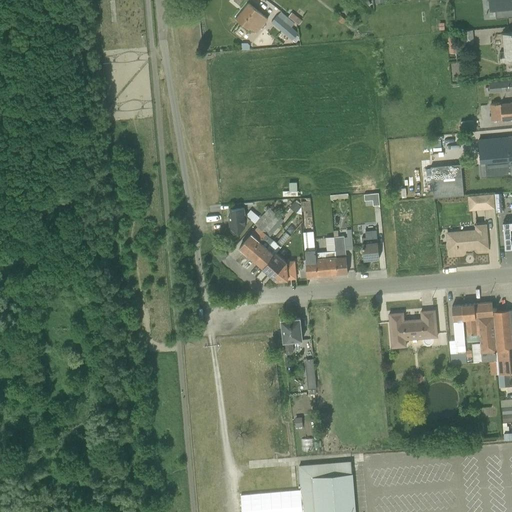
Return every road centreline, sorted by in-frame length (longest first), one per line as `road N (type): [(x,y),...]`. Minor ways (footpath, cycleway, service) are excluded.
road 1 (unclassified): [(265,295),(218,305),(201,288),(160,0)]
road 2 (residential): [(265,295),(511,275)]
